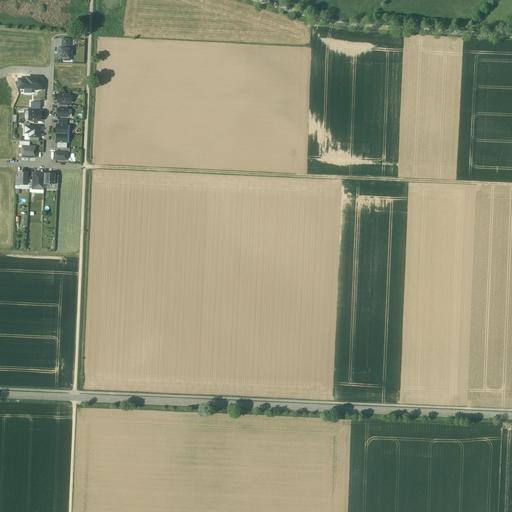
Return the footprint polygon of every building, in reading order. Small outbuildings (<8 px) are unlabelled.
[(61,48),(69,48),(70,39),(62,39),(61,48)] [(59,48),(59,49),(59,58),(69,59),(69,52),(69,48),(61,48),(59,48)] [(19,87),(19,89),(43,91),(44,82),(39,77),(26,77),(26,79),(18,78),(17,87),(19,87)] [(59,95),(57,95),(57,102),(58,103),(67,103),(69,103),(69,95),(65,95),(59,95)] [(37,112),(29,111),(28,120),(40,121),(41,112),(37,112)] [(67,126),(59,125),(56,125),(56,134),(66,134),(67,126)] [(29,127),(25,126),(24,137),(30,138),(39,138),(40,127),(29,127)] [(66,134),(56,134),(55,143),(58,143),(66,143),(66,134)] [(29,146),(29,148),(22,148),(22,158),(35,158),(35,147),(29,146)] [(60,152),(55,152),(55,160),(65,161),(65,152),(60,152)] [(27,173),(19,172),(18,177),(18,184),(19,184),(27,185),(27,183),(27,177),(27,173)] [(44,174),(33,173),(33,180),(33,189),(41,190),(43,190),(44,184),(44,174)] [(55,174),(44,174),(44,184),(55,185),(55,176),(55,174)]
